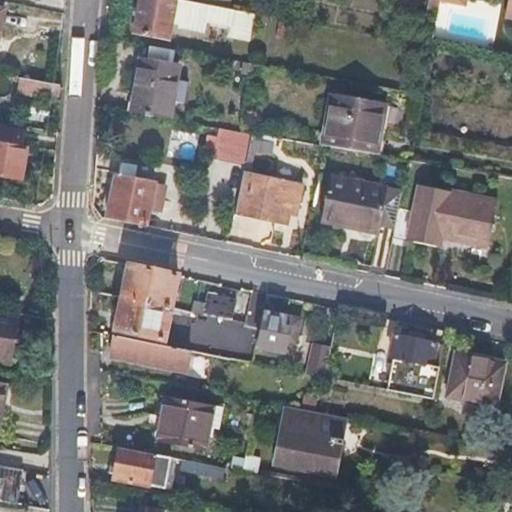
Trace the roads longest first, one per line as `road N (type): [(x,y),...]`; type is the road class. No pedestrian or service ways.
road 1 (residential): [(511,321),(72,232)]
road 2 (tertiary): [(71,511),(72,232)]
road 3 (tertiary): [(72,232),(86,0)]
